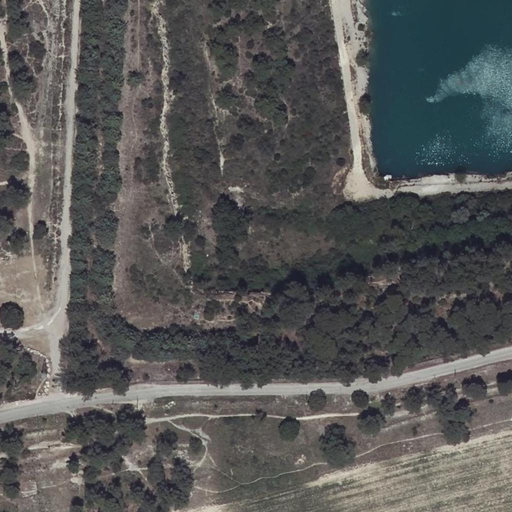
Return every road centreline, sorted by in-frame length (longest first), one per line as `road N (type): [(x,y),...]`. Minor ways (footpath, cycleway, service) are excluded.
road 1 (residential): [(0,418),(59,405),(348,394),(511,353)]
road 2 (track): [(59,405),(75,0)]
